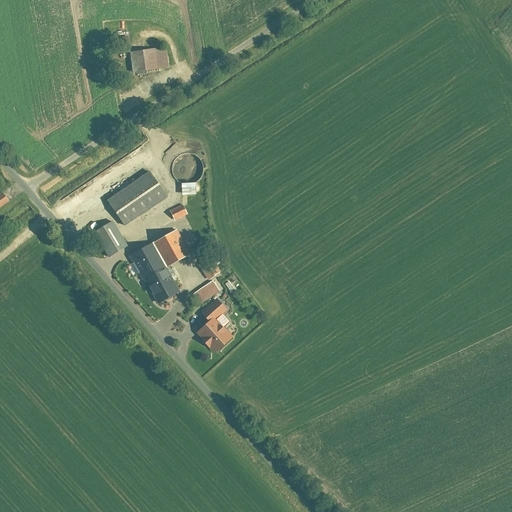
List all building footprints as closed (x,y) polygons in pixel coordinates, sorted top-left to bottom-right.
[(127,53),(130,74),(168,69),(165,48),(127,53)] [(173,164),(173,174),(177,181),(186,185),(196,183),(202,177),(205,168),(202,161),(195,154),(186,153),(178,156),(173,164)] [(108,199),(126,227),(171,198),(153,170),(108,199)] [(0,193),(0,210),(12,202),(4,191),(0,193)] [(186,203),(172,210),(178,222),(192,214),(186,203)] [(196,253),(183,228),(159,239),(172,265),(196,253)] [(154,246),(131,259),(159,308),(181,295),(154,246)] [(212,282),(189,300),(198,310),(220,292),(212,282)] [(220,299),(203,315),(211,324),(199,335),(218,356),(238,338),(221,320),(231,311),(220,299)]
